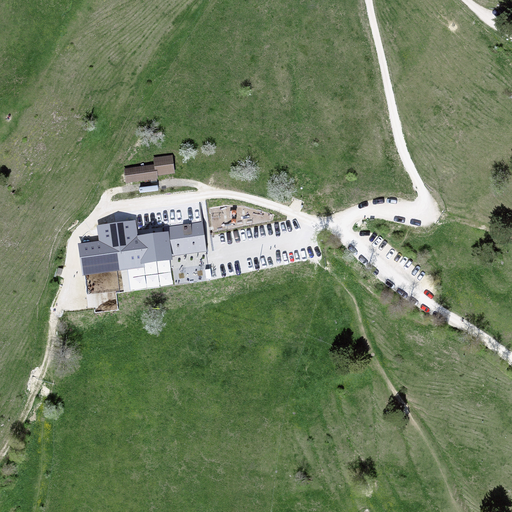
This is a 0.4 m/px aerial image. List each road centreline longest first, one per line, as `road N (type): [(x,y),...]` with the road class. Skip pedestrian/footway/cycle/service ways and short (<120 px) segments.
road 1 (track): [(311,226),(246,197),(219,195),(100,217),(73,243),(49,352)]
road 2 (unclassified): [(511,359),(334,223)]
road 3 (track): [(423,214),(368,0)]
road 4 (track): [(49,352),(38,511)]
road 5 (track): [(219,195),(190,183),(111,191),(100,217)]
